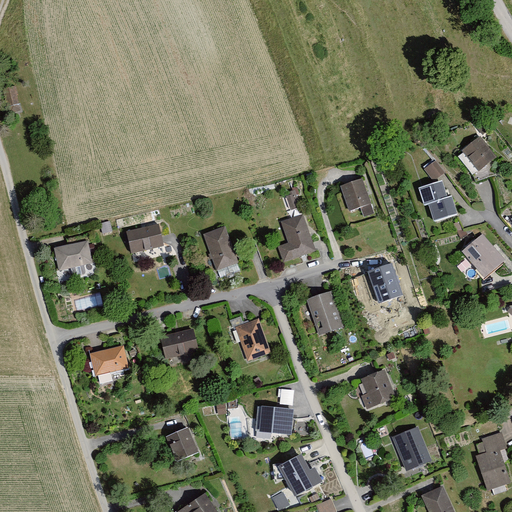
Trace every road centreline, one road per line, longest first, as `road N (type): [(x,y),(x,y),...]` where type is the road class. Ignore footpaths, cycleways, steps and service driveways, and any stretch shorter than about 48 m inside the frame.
road 1 (residential): [(359,511),(267,285)]
road 2 (residential): [(52,339),(267,285)]
road 3 (residential): [(52,339),(0,160)]
road 4 (residential): [(107,511),(52,339)]
road 5 (residential): [(267,285),(404,250)]
